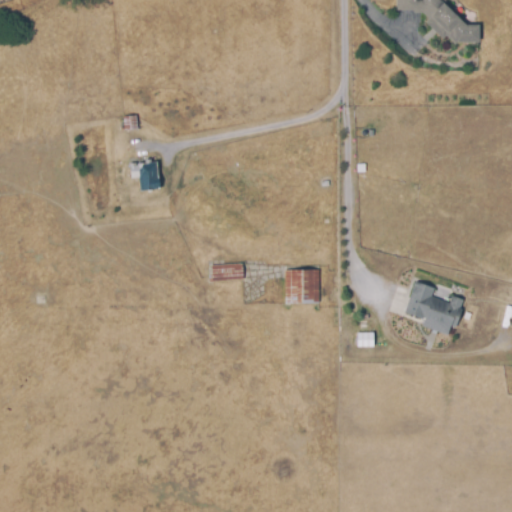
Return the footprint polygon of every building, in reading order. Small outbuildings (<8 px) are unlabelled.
[(396,13),(396,0),(416,0),(416,3),(422,3),(422,0),(438,0),(438,2),(466,29),(479,29),(479,46),(457,47),(445,38),(443,41),(424,25),(426,23),(414,13),(396,13)] [(122,116),(136,115),(137,130),(123,131),(122,116)] [(129,171),(136,171),(136,162),(144,163),(144,159),(150,159),(150,162),(156,162),(155,182),(158,182),(158,190),(140,190),(140,178),(129,178),(129,171)] [(210,265),(241,263),(242,281),(210,283),(210,265)] [(284,270),(319,270),(319,303),(284,304),(284,270)] [(414,281),(434,287),(431,297),(449,303),(451,296),(464,300),(456,326),(450,324),(447,333),(423,326),(425,319),(405,314),(414,281)] [(355,333),(373,333),(373,346),(356,346),(355,333)]
